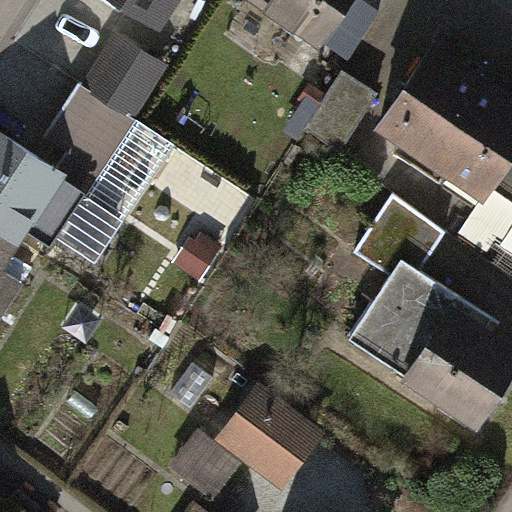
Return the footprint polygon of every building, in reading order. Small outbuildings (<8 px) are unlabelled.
[(197,0),(140,0),(186,23),(197,0)] [(287,0),(341,40),(371,0),(287,0)] [(47,140),(3,114),(0,119),(0,334),(39,268),(31,263),(85,170),(104,181),(172,66),(111,31),(47,140)] [(511,73),(458,38),(402,123),(511,195),(511,73)] [(511,325),(472,301),(428,373),(511,424),(511,325)] [(337,431),(268,382),(226,442),(296,490),(337,431)] [(194,511),(214,511),(202,502),(194,511)]
